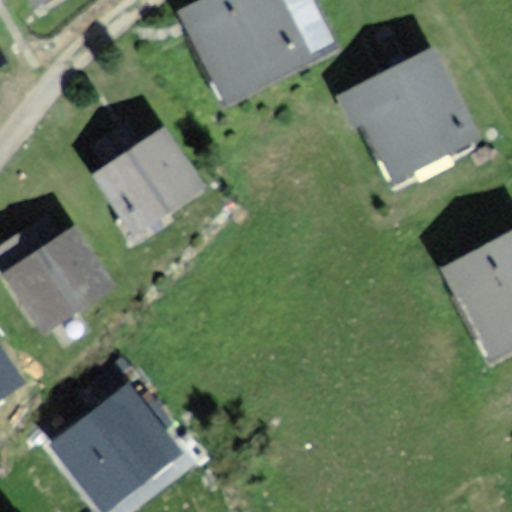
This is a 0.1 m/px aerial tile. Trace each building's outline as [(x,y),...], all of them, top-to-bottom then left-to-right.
[(294,56),(266,0),(163,0),(155,4),(204,101),(294,56)] [(421,47),(333,95),(386,191),(474,143),(421,47)] [(190,194),(149,127),(78,171),(119,237),(190,194)] [(511,348),(511,237),(505,225),(423,270),(477,367),(511,348)] [(99,293),(61,230),(0,266),(0,291),(27,337),(99,293)] [(0,398),(9,393),(0,377),(0,398)] [(173,458),(135,395),(63,438),(102,501),(173,458)]
